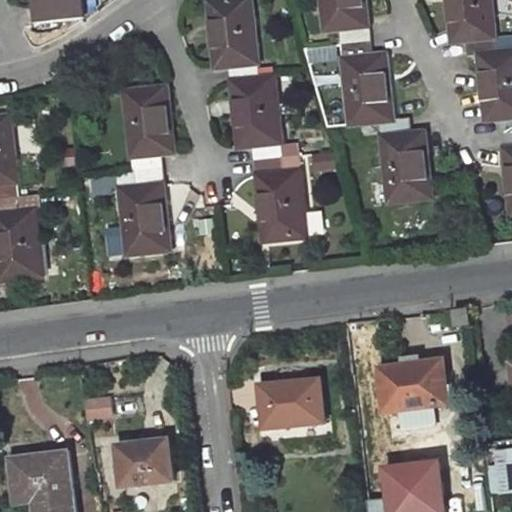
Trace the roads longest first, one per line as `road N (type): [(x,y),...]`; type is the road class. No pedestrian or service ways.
road 1 (residential): [(198,312),(511,270)]
road 2 (residential): [(198,312),(224,511)]
road 3 (residential): [(0,336),(198,312)]
road 4 (residential): [(216,183),(158,2)]
road 5 (residential): [(474,164),(405,0)]
road 6 (residential): [(19,77),(59,71),(158,2)]
